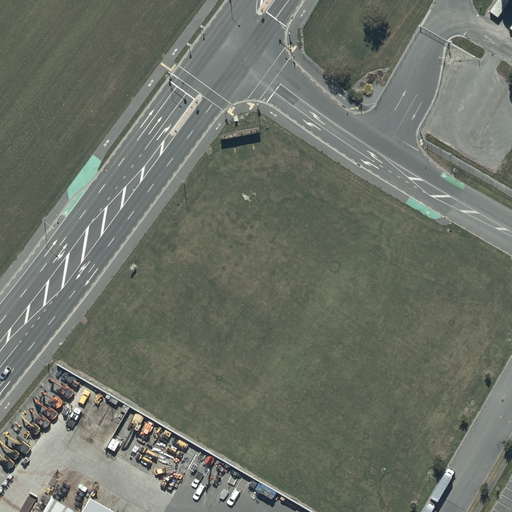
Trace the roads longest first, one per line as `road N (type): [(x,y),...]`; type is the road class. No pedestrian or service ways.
road 1 (secondary): [(247,59),(0,385)]
road 2 (secondary): [(0,321),(217,37)]
road 3 (unclassified): [(247,59),(351,135),(511,233)]
road 4 (unclassified): [(511,389),(441,511)]
